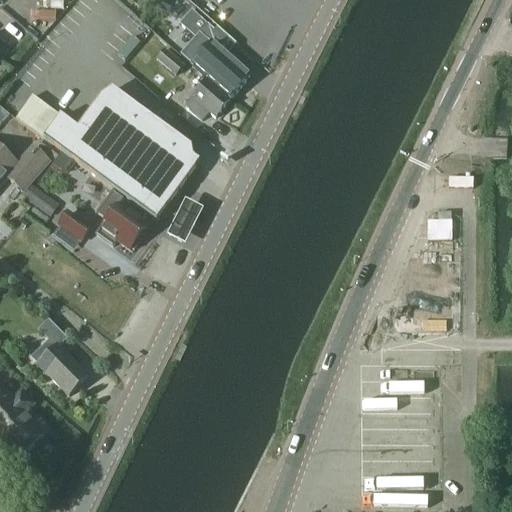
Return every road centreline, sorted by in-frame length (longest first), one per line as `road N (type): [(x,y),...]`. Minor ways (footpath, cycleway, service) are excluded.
road 1 (secondary): [(81,511),(329,0)]
road 2 (tertiary): [(276,511),(340,342),(497,0)]
road 3 (unknown): [(249,164),(99,52)]
